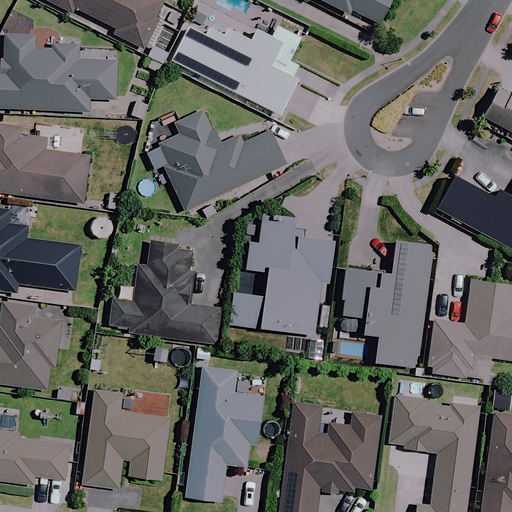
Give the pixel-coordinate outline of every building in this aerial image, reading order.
[(32,0),(133,48),(156,1),(154,0),(32,0)] [(314,0),(344,16),(347,11),(375,26),(388,0),(314,0)] [(0,114),(102,117),(104,57),(49,33),(21,28),(0,36),(0,114)] [(163,63),(266,115),(282,85),(256,72),(268,47),(244,35),(238,48),(201,29),(196,39),(179,31),(163,63)] [(511,92),(488,80),(466,123),(511,147),(511,92)] [(176,217),(272,170),(253,132),(209,154),(191,119),(150,139),(144,154),(176,217)] [(0,202),(78,214),(86,159),(35,152),(37,141),(0,135),(0,202)] [(442,184),(423,217),(511,265),(511,175),(492,211),(442,184)] [(0,291),(68,301),(75,247),(17,238),(20,216),(0,212),(0,291)] [(316,286),(319,247),(294,245),(295,222),(246,218),(244,242),(229,241),(225,282),(251,284),(250,297),(215,295),(212,338),(299,345),(301,314),(316,286)] [(405,374),(417,252),(376,248),(373,282),(332,278),(327,325),(349,327),(348,341),(362,346),(360,370),(405,374)] [(95,302),(92,329),(199,342),(203,313),(179,310),(185,258),(134,252),(130,281),(119,280),(115,305),(95,302)] [(453,334),(422,331),(417,379),(453,383),(464,368),(511,373),(511,322),(504,321),(507,293),(459,287),(453,334)] [(0,388),(51,394),(63,320),(0,309),(0,388)] [(236,372),(201,367),(184,499),(221,503),(226,466),(245,468),(249,446),(256,446),(262,397),(233,393),(236,372)] [(92,391),(80,486),(118,491),(120,476),(161,482),(172,395),(152,392),(149,415),(120,411),(122,394),(92,391)] [(415,505),(414,511),(464,511),(477,411),(392,401),(389,444),(436,450),(428,506),(415,505)] [(320,407),(292,404),(275,511),(316,511),(319,486),(371,493),(381,417),(351,413),(349,430),(320,426),(320,407)] [(511,511),(511,415),(492,413),(478,511),(511,511)] [(0,483),(64,491),(71,442),(0,433),(0,483)]
